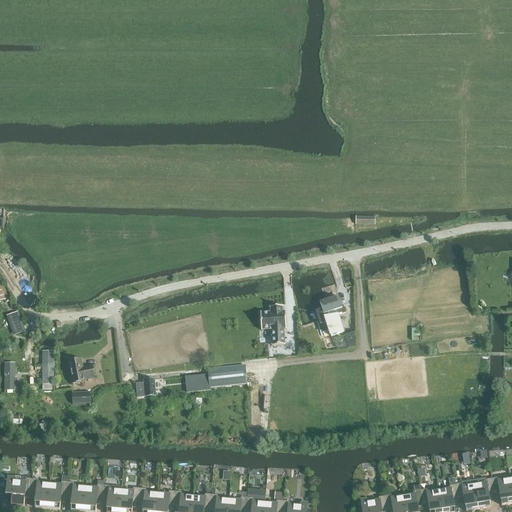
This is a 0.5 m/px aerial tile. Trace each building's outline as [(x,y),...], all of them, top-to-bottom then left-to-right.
[(0,286),(0,302),(5,301),(6,303),(9,302),(2,285),(0,286)] [(319,321),(320,325),(327,323),(331,336),(343,333),(337,315),(342,314),(341,314),(340,310),(342,309),(338,297),(326,301),(320,303),(323,311),(316,313),(319,321)] [(260,313),(261,331),(262,331),(262,330),(272,330),(272,346),(285,346),(285,345),(284,345),(283,329),(285,329),(285,330),(286,330),(285,312),(283,313),(282,308),(283,308),(283,307),(270,308),(271,308),(271,313),(261,314),(261,313),(260,313)] [(9,316),(15,335),(25,331),(18,312),(9,316)] [(43,352),(43,384),(53,384),(53,352),(43,352)] [(68,363),(72,384),(85,382),(85,381),(94,379),(92,366),(83,368),(81,360),(68,363)] [(5,364),(6,390),(14,390),(13,364),(5,364)] [(209,375),(210,388),(247,385),(245,366),(208,370),(209,375)] [(209,375),(186,377),(187,393),(210,388),(209,375)] [(144,383),(136,384),(137,398),(145,397),(156,396),(154,380),(144,381),(144,383)] [(90,393),(71,394),(72,405),(90,404),(90,393)] [(12,416),(12,424),(21,424),(21,422),(22,422),(22,420),(23,420),(23,414),(19,414),(19,416),(12,416)] [(498,478),(491,479),(494,494),(499,494),(502,506),(511,504),(511,493),(510,480),(498,482),(498,478)] [(25,495),(31,495),(32,480),(26,479),(25,483),(7,481),(6,495),(12,496),(11,507),(24,508),(25,495)] [(486,484),(474,486),(478,510),(491,508),(488,495),(494,494),(491,479),(485,480),(486,484)] [(32,480),(31,495),(36,495),(35,509),(47,510),(50,485),(38,484),(38,480),(32,480)] [(61,498),(67,498),(68,483),(61,482),(61,486),(50,485),(47,510),(60,511),(61,498)] [(71,511),(74,511),(83,511),(85,488),(74,487),(74,483),(68,483),(67,498),(72,499),(71,511)] [(462,484),(456,485),(458,500),(464,499),(465,511),(467,511),(478,510),(474,486),(463,488),(462,484)] [(95,511),(97,501),(102,501),(104,486),(97,485),(97,489),(85,488),(83,511),(95,511)] [(450,490),(439,492),(441,511),(454,511),(453,501),(458,500),(456,485),(449,486),(450,490)] [(106,511),(119,511),(121,491),(121,488),(104,486),(102,501),(108,502),(106,511)] [(415,496),(403,497),(405,511),(418,511),(417,507),(423,506),(420,491),(421,491),(420,486),(413,487),(415,496)] [(131,511),(133,504),(138,504),(140,489),(133,489),(133,492),(121,491),(119,511),(131,511)] [(143,511),(155,511),(157,494),(146,493),(146,490),(140,489),(138,504),(144,505),(143,511)] [(427,490),(421,491),(420,491),(423,506),(428,505),(429,511),(441,511),(439,492),(427,494),(427,490)] [(168,511),(169,507),(174,508),(175,492),(169,492),(169,495),(157,494),(155,511),(168,511)] [(179,511),(191,511),(193,497),(182,497),(182,493),(175,492),(174,508),(180,508),(179,511)] [(265,504),(263,511),(282,511),(283,502),(284,494),(277,493),(277,501),(276,505),(265,504)] [(204,511),(204,510),(210,511),(211,495),(205,495),(204,499),(193,497),(191,511),(204,511)] [(215,511),(227,511),(229,501),(217,500),(218,496),(211,495),(210,511),(215,511)] [(263,511),(265,504),(265,498),(247,496),(247,498),(245,511),(263,511)] [(391,496),(385,497),(387,511),(393,511),(392,511),(405,511),(403,497),(392,499),(391,496)] [(386,511),(387,511),(385,497),(378,498),(379,501),(361,504),(362,511),(386,511)] [(245,511),(247,498),(241,498),(240,502),(229,501),(227,511),(245,511)] [(283,502),(282,511),(306,511),(307,507),(289,506),(289,502),(283,502)]
